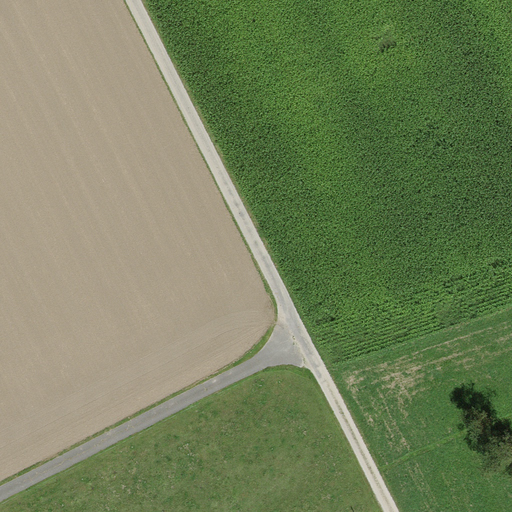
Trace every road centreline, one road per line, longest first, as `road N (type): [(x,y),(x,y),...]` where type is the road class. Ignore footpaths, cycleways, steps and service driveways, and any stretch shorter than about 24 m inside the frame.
road 1 (track): [(390,511),(130,0)]
road 2 (track): [(292,325),(0,479)]
